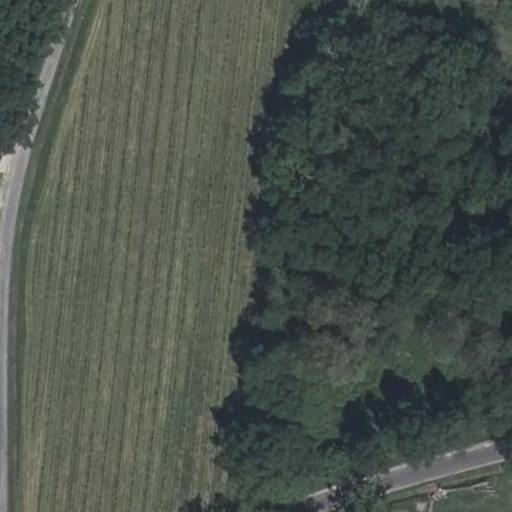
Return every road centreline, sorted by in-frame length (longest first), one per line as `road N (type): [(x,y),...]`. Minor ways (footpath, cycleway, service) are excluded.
road 1 (unclassified): [(6,511),(11,198),(77,0)]
road 2 (residential): [(287,511),(511,442)]
